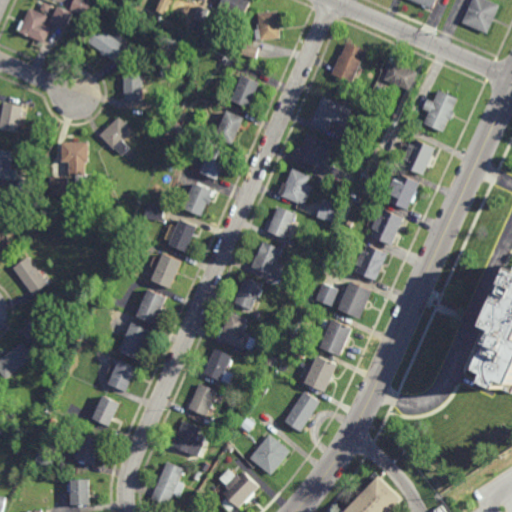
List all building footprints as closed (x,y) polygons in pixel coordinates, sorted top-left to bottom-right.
[(75,0),(71,10),(87,17),(94,2),(89,0),(75,0)] [(173,0),(163,0),(158,11),(167,14),(173,0)] [(225,0),(245,0),(254,3),(248,20),(222,11),(225,0)] [(412,0),(433,10),(436,0),(412,0)] [(490,35),(502,7),(486,0),(476,0),(466,22),(490,35)] [(75,13),(59,6),(52,23),(68,29),(75,13)] [(47,44),(21,33),(32,10),(50,17),(46,26),(53,28),(47,44)] [(262,14),(264,40),(284,39),(281,13),(262,14)] [(126,67),(93,43),(103,28),(115,38),(119,32),(130,40),(126,45),(137,53),(126,67)] [(333,75),(352,82),(360,61),(378,68),(383,57),(350,44),(345,58),(341,56),(333,75)] [(258,58),(260,47),(246,45),(244,55),(258,58)] [(396,65),(418,75),(412,91),(389,81),(396,65)] [(128,101),(146,101),(145,74),(127,75),(128,101)] [(246,77),(262,84),(252,109),(236,103),(246,77)] [(441,91),(461,99),(446,133),(427,124),(432,112),(427,110),(431,100),(436,102),(441,91)] [(313,126),(332,133),(336,123),(347,127),(353,109),(323,99),(313,126)] [(1,130),(20,134),(24,109),(7,105),(1,130)] [(231,113),(249,119),(239,148),(221,141),(231,113)] [(123,118),(136,132),(126,141),(133,149),(125,157),(104,136),(123,118)] [(299,159),(316,166),(317,162),(327,166),(333,151),(326,148),(329,140),(309,133),(299,159)] [(404,166),(428,176),(439,147),(416,137),(404,166)] [(66,144),(65,164),(74,164),(73,176),(90,176),(89,164),(92,163),(92,145),(66,144)] [(216,146),(236,153),(230,170),(225,168),(221,180),(205,175),(216,146)] [(0,178),(21,182),(22,171),(13,170),(16,154),(0,149),(0,178)] [(285,198),(307,207),(315,188),(308,185),(312,177),(296,171),(285,198)] [(69,178),(53,177),(52,195),(69,195),(69,178)] [(411,212),(422,184),(407,178),(405,183),(398,180),(392,195),(400,199),(397,206),(411,212)] [(199,187),(215,194),(213,200),(218,202),(216,209),(211,207),(206,219),(189,211),(199,187)] [(320,218),(335,223),(341,206),(325,201),(320,218)] [(165,204),(148,203),(147,219),(165,220),(165,204)] [(290,243),(298,227),(293,224),(296,217),(280,210),(269,233),(290,243)] [(376,239),(396,247),(407,220),(386,212),(376,239)] [(184,221),(201,229),(190,255),(172,247),(184,221)] [(267,245),(284,253),(273,278),(256,270),(267,245)] [(361,274),(380,282),(391,256),(372,248),(361,274)] [(167,256),(186,263),(175,291),(156,283),(167,256)] [(35,296),(51,285),(31,258),(16,270),(35,296)] [(511,272),(493,327),(500,330),(485,371),(493,374),(489,384),(511,391),(511,272)] [(248,279),(267,286),(257,310),(239,303),(248,279)] [(335,306),(341,289),(325,283),(319,300),(335,306)] [(356,284),(377,294),(366,320),(344,311),(356,284)] [(152,291),(171,300),(159,326),(140,318),(152,291)] [(30,330),(47,336),(53,309),(37,305),(30,330)] [(222,340),(246,351),(247,349),(256,352),(259,341),(253,338),(253,336),(246,332),(250,322),(232,316),(222,340)] [(325,348),(337,322),(359,331),(347,358),(325,348)] [(136,323),(157,333),(144,362),(122,352),(136,323)] [(0,363),(0,370),(8,381),(35,358),(24,344),(0,363)] [(233,386),(206,374),(216,350),(233,358),(227,373),(237,377),(233,386)] [(310,384),(330,392),(342,367),(322,358),(310,384)] [(122,362),(139,369),(129,392),(112,385),(122,362)] [(202,384),(218,391),(207,417),(191,410),(202,384)] [(288,423),(307,393),(323,403),(304,433),(288,423)] [(107,397),(123,404),(112,428),(96,421),(107,397)] [(184,422),(202,429),(198,440),(206,443),(201,457),(197,455),(194,465),(188,462),(191,454),(175,448),(184,422)] [(97,464),(103,442),(85,436),(78,461),(97,464)] [(274,475),(291,452),(271,436),(254,459),(274,475)] [(168,463),(186,470),(180,484),(186,485),(181,499),(175,497),(171,508),(153,501),(168,463)] [(232,511),(237,507),(241,508),(261,488),(246,473),(237,483),(230,477),(227,480),(230,484),(224,490),(230,496),(223,503),(232,511)] [(394,511),(406,500),(382,477),(349,511),(394,511)] [(93,481),(93,507),(75,507),(74,483),(93,481)]
